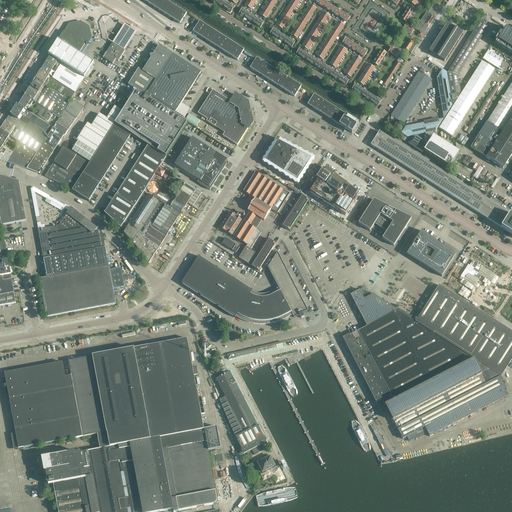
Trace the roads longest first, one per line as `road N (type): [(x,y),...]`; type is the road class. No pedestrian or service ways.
road 1 (unclassified): [(163,288),(278,104)]
road 2 (unclassified): [(511,252),(354,152)]
road 3 (unclassified): [(318,326),(224,347),(191,306),(163,288)]
road 4 (unclassified): [(163,288),(89,213),(25,176)]
road 5 (unclassified): [(0,125),(66,20),(106,0)]
road 6 (unclassified): [(278,104),(139,15)]
road 7 (unclassified): [(37,335),(25,176)]
road 8 (unclassified): [(37,335),(118,321),(163,288)]
road 9 (residential): [(379,114),(453,0)]
